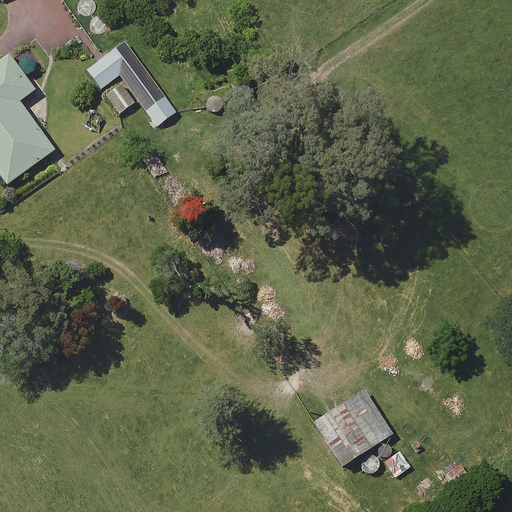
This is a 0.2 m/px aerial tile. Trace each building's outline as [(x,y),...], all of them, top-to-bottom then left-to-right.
[(93,15),(91,16),(89,18),(88,20),(87,22),(86,24),(86,26),(86,29),(86,31),(87,33),(89,35),(90,36),(92,38),(94,39),(96,39),(98,40),(101,40),(103,39),(105,38),(107,37),(108,35),(110,34),(111,32),(111,29),(112,27),(112,25),(111,23),(110,21),(109,19),(107,17),(106,16),(104,15),(101,14),(99,14),(97,14),(95,14),(93,15)] [(125,43),(85,72),(99,90),(117,77),(123,86),(105,99),(117,116),(135,103),(154,128),(175,112),(125,43)] [(33,93),(6,58),(0,62),(0,180),(5,188),(52,152),(16,105),(33,93)] [(150,146),(138,155),(155,176),(167,167),(150,146)] [(169,210),(155,190),(143,198),(156,219),(169,210)] [(447,402),(424,385),(417,396),(439,412),(447,402)] [(387,438),(358,394),(310,426),(339,470),(387,438)] [(411,468),(399,450),(382,462),(393,480),(411,468)] [(360,456),(358,459),(357,460),(357,462),(356,464),(356,466),(356,468),(357,470),(358,472),(359,474),(361,475),(362,476),(364,477),(366,477),(368,477),(370,477),(372,476),(374,475),(376,474),(377,473),(378,471),(379,469),(379,467),(379,465),(379,463),(379,461),(378,459),(376,458),(375,456),(373,455),(371,454),(369,454),(367,454),(365,454),(363,455),(361,456),(360,456)] [(456,459),(441,471),(453,487),(468,475),(456,459)]
